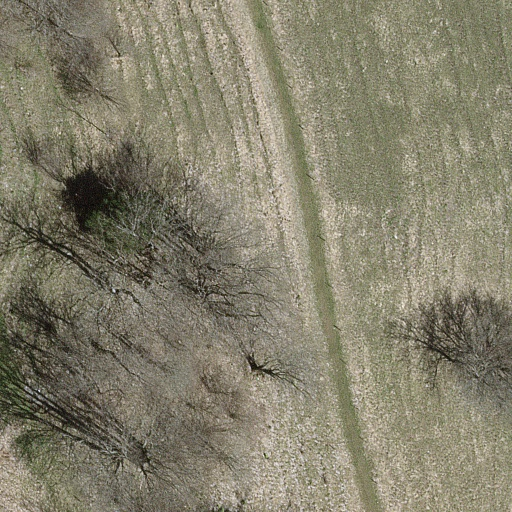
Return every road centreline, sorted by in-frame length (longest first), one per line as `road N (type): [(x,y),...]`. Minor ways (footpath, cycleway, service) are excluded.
road 1 (track): [(234,0),(353,511)]
road 2 (track): [(0,368),(60,511)]
